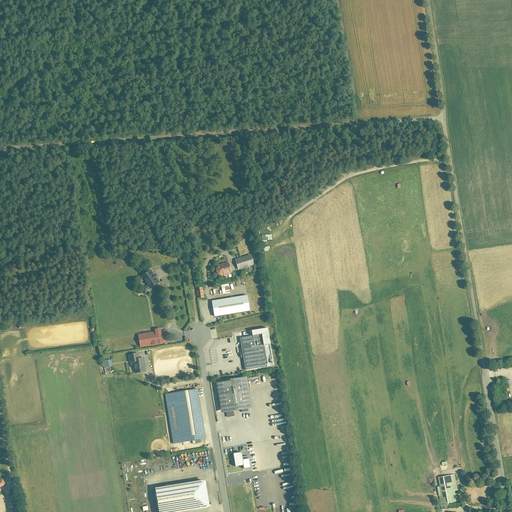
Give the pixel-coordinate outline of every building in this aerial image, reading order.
[(234,260),(237,271),(254,266),(250,255),(234,260)] [(219,275),(221,276),(224,275),(224,276),(229,275),(229,274),(231,273),(228,262),(219,265),(217,266),(215,268),(215,270),(216,272),(217,274),(219,275)] [(148,271),(139,279),(147,290),(157,283),(148,271)] [(213,302),(215,316),(251,310),(249,301),(249,297),(213,302)] [(151,329),(152,333),(137,335),(139,348),(167,343),(165,331),(158,332),(157,328),(151,329)] [(243,361),(244,372),(268,367),(262,332),(238,336),(241,355),(243,361)] [(128,354),(132,374),(143,371),(140,352),(128,354)] [(214,382),(218,414),(248,408),(244,377),(214,382)] [(165,395),(172,444),(204,439),(196,391),(165,395)] [(438,478),(444,509),(460,506),(454,475),(438,478)] [(154,489),(157,511),(183,511),(209,508),(204,481),(154,489)]
